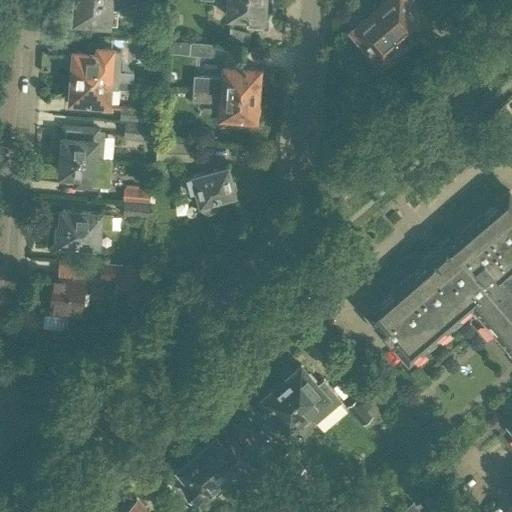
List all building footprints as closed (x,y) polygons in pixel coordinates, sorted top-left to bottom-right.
[(131,9),(131,0),(77,0),(76,19),(117,22),(118,8),(131,9)] [(265,18),(266,0),(230,0),(229,15),(249,17),(248,25),(264,27),(265,18)] [(390,58),(394,54),(394,50),(406,40),(377,9),(369,0),(354,0),(353,2),(367,18),(355,28),(368,42),(356,52),(371,69),(382,59),(383,60),(386,57),(390,58)] [(411,39),(415,35),(415,32),(428,20),(410,0),(386,0),(377,9),(406,40),(407,38),(411,39)] [(453,0),(439,0),(437,2),(445,11),(455,2),(453,0)] [(250,44),(250,31),(230,26),(230,44),(250,44)] [(214,55),(215,42),(191,40),(190,53),(214,55)] [(120,69),(122,50),(113,50),(113,46),(99,45),(98,51),(75,50),(73,75),(133,79),(134,70),(120,69)] [(196,76),(195,88),(259,94),(261,67),(225,64),(224,79),(196,76)] [(132,88),(133,79),(73,75),(71,100),(109,102),(110,87),(132,88)] [(257,118),(259,94),(195,88),(194,99),(222,101),(221,115),(222,115),(222,122),(224,124),(253,126),(256,124),(256,118),(257,118)] [(154,121),(155,107),(121,104),(120,119),(154,121)] [(155,140),(156,123),(126,120),(124,138),(155,140)] [(103,158),(106,131),(98,130),(98,129),(66,127),(63,155),(103,158)] [(195,160),(196,142),(157,140),(156,158),(195,160)] [(103,158),(63,155),(63,159),(58,158),(57,169),(62,169),(62,173),(78,174),(77,184),(93,185),(93,184),(109,186),(111,158),(103,158)] [(236,192),(229,164),(188,174),(188,175),(180,177),(183,190),(191,188),(197,187),(203,207),(208,211),(217,208),(220,203),(218,197),(236,192)] [(150,201),(151,188),(126,186),(125,199),(150,201)] [(511,192),(510,189),(452,238),(449,234),(435,245),(423,256),(427,261),(369,310),(384,327),(382,329),(392,341),(395,339),(410,357),(474,301),(511,344),(511,421),(511,422),(511,192)] [(149,216),(150,202),(125,200),(124,214),(149,216)] [(112,227),(113,212),(100,212),(100,211),(62,209),(62,223),(56,222),(55,238),(61,239),(61,240),(81,241),(80,247),(96,248),(97,242),(98,242),(99,227),(112,227)] [(59,275),(54,275),(51,311),(83,313),(86,277),(84,277),(85,261),(61,259),(59,275)] [(124,264),(102,263),(101,278),(116,279),(114,295),(136,297),(137,279),(124,278),(124,264)] [(91,286),(91,296),(104,297),(104,287),(91,286)] [(314,418),(334,401),(302,363),(282,380),(314,418)] [(306,425),(314,418),(282,380),(262,397),(269,404),(262,410),(275,426),(282,420),(289,428),(300,419),(306,425)] [(362,423),(373,413),(358,396),(347,405),(362,423)] [(252,434),(245,440),(256,452),(263,446),(252,434)] [(223,443),(217,436),(198,452),(224,481),(237,470),(246,480),(260,468),(250,457),(247,460),(228,438),(223,443)] [(312,476),(289,449),(279,457),(294,475),(295,475),(303,484),(312,476)] [(200,501),(224,481),(198,452),(180,468),(186,474),(181,479),(200,501)] [(436,498),(445,489),(431,474),(422,482),(436,498)] [(304,511),(324,511),(309,494),(297,504),(304,511)] [(150,511),(138,497),(125,508),(123,505),(115,511),(150,511)] [(169,501),(160,508),(163,511),(172,511),(176,509),(169,501)] [(440,511),(421,511),(413,502),(401,511),(442,511),(440,511)]
